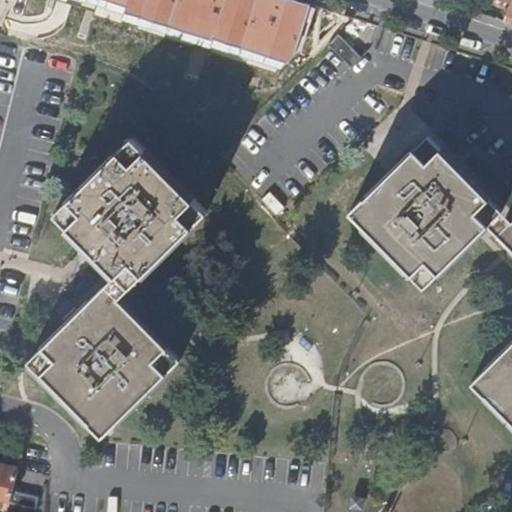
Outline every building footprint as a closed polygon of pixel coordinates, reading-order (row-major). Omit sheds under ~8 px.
[(367,194),(351,209),(392,251),(426,286),(443,270),(489,226),(498,234),(511,248),(511,342),(472,382),(511,422),(511,217),(504,210),(465,169),(430,132),(416,146),(367,194)] [(209,210),(194,195),(133,134),(57,208),(54,211),(72,228),(116,272),(106,281),(48,339),(28,359),(41,371),(104,435),(182,357),(121,295),(130,286),(209,210)] [(399,468),(391,505),(391,508),(392,511),(462,511),(464,511),(466,506),(467,505),(460,503),(461,498),(461,495),(461,491),(461,488),(460,483),(459,478),(457,474),(454,469),(451,465),(447,462),(443,459),(442,458),(443,455),(445,455),(447,454),(449,453),(450,453),(452,452),(453,450),(454,449),(455,447),(456,445),(456,443),(457,441),(457,439),(456,437),(455,435),(454,433),(453,432),(452,430),(450,429),(448,428),(446,427),(444,427),(442,427),(440,427),(438,428),(436,429),(434,430),(433,431),(431,433),(430,435),(429,437),(429,440),(429,442),(429,444),(429,446),(430,448),(432,450),(433,451),(435,453),(433,462),(427,461),(425,461),(421,461),(417,461),(413,462),(411,462),(408,464),(404,465),(401,467),(399,468)] [(0,499),(10,502),(18,471),(0,466),(0,499)] [(390,501),(391,505),(399,468),(396,471),(395,473),(393,476),(391,480),(389,485),(388,488),(392,489),(392,490),(391,493),(390,496),(390,498),(390,501)]
